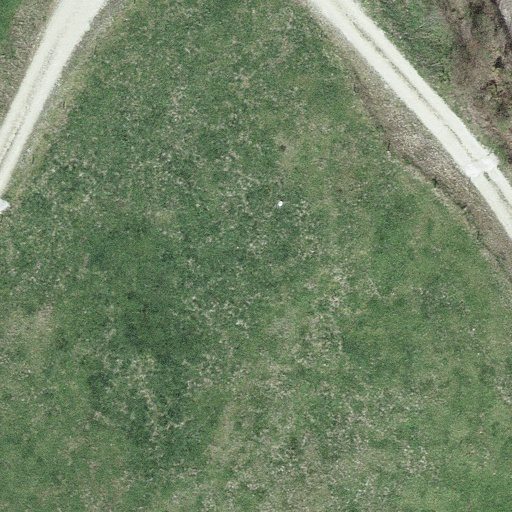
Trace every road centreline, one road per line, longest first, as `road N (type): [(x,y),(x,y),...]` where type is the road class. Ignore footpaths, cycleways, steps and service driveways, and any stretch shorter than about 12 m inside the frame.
road 1 (track): [(326,0),(511,207)]
road 2 (track): [(0,163),(83,0)]
